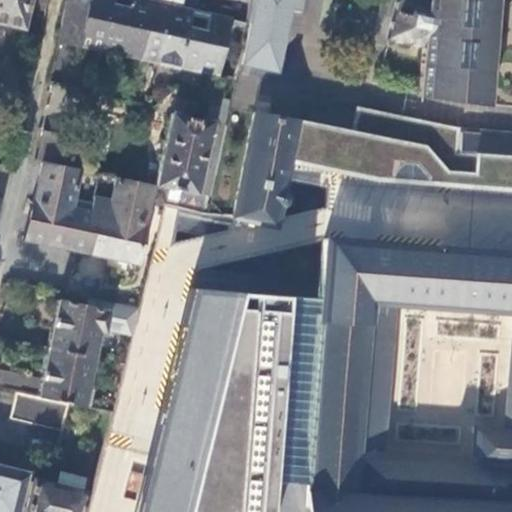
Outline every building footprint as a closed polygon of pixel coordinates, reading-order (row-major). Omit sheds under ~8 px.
[(0,0),(0,23),(22,28),(28,0),(0,0)] [(241,40),(244,24),(128,1),(123,0),(66,0),(60,29),(57,43),(65,55),(53,63),(49,82),(82,90),(85,77),(76,64),(82,45),(116,53),(116,54),(176,68),(177,67),(215,75),(225,36),(241,40)] [(249,0),(244,24),(241,40),(236,66),(275,74),(289,9),(301,12),(303,0),(249,0)] [(423,48),(428,1),(420,0),(380,0),(378,10),(373,35),(386,40),(423,48)] [(461,102),(487,105),(494,25),(496,0),(428,0),(428,1),(423,48),(416,98),(453,101),(454,97),(462,98),(461,102)] [(210,122),(224,124),(228,103),(211,97),(206,121),(210,122)] [(331,103),(326,126),(346,131),(352,108),(331,103)] [(353,104),(352,108),(346,131),(326,126),(298,120),(294,140),(292,153),(291,155),(290,161),(294,161),(366,177),(511,190),(511,157),(507,157),(457,153),(461,131),(462,125),(414,116),(353,104)] [(292,153),(294,140),(298,120),(251,109),(229,219),(276,228),(278,220),(279,219),(280,212),(281,211),(282,206),(288,193),(285,189),(287,183),(288,171),(290,169),(290,161),(291,155),(292,153)] [(163,204),(204,214),(221,134),(208,132),(210,122),(206,121),(171,114),(166,140),(162,157),(156,186),(159,187),(157,196),(163,204)] [(479,134),(461,131),(457,153),(507,157),(511,132),(480,129),(479,134)] [(70,137),(43,132),(36,161),(64,166),(70,137)] [(157,156),(162,157),(166,140),(161,139),(157,156)] [(92,230),(89,229),(81,227),(85,212),(89,213),(91,205),(65,199),(70,178),(72,170),(62,168),(62,170),(40,165),(32,201),(31,200),(23,241),(86,254),(92,230)] [(98,175),(72,170),(70,178),(96,184),(98,175)] [(86,254),(138,265),(147,226),(145,225),(154,186),(116,179),(107,218),(93,214),(89,229),(92,230),(86,254)] [(511,511),(511,249),(321,236),(321,239),(317,296),(300,511),(511,511)] [(300,511),(317,296),(193,285),(135,511),(300,511)] [(87,298),(85,307),(105,311),(107,314),(104,329),(131,335),(138,308),(87,298)] [(57,301),(46,348),(93,358),(98,334),(103,333),(104,329),(107,314),(105,311),(85,307),(57,301)] [(0,370),(0,388),(15,392),(69,404),(82,407),(93,358),(46,348),(39,379),(0,370)] [(62,431),(69,404),(15,392),(9,419),(62,431)] [(89,511),(132,511),(150,438),(116,430),(112,446),(106,445),(89,511)] [(16,511),(26,473),(0,466),(0,511),(16,511)] [(24,511),(79,511),(84,494),(31,482),(24,511)]
